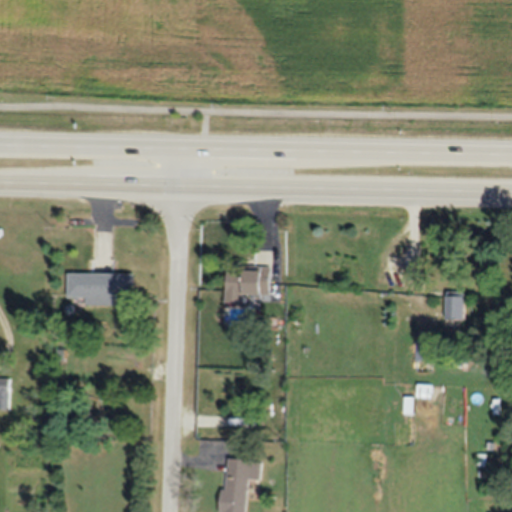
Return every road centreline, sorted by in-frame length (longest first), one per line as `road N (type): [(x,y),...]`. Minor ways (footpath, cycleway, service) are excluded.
road 1 (trunk): [(0,179),(511,189)]
road 2 (trunk): [(511,152),(0,143)]
road 3 (residential): [(169,511),(184,147)]
